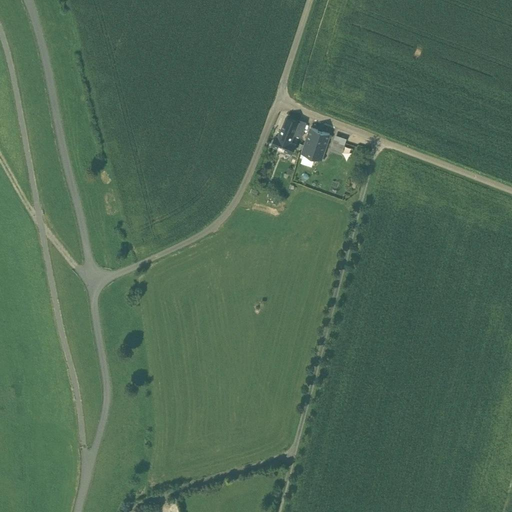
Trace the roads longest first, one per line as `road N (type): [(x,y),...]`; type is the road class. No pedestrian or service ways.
road 1 (track): [(86,470),(106,385),(81,224),(28,0)]
road 2 (track): [(86,470),(0,19)]
road 3 (track): [(277,511),(377,140)]
road 4 (unclassified): [(277,103),(218,223),(137,266),(92,279)]
road 5 (residential): [(277,103),(511,190)]
road 6 (track): [(133,511),(153,497),(292,454)]
road 7 (track): [(0,157),(27,204),(92,279)]
